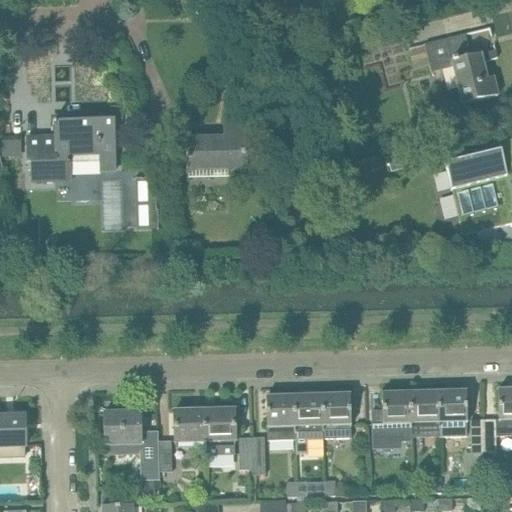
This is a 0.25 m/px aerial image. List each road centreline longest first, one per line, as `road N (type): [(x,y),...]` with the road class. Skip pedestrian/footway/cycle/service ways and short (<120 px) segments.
road 1 (residential): [(61,372),(511,360)]
road 2 (unclassified): [(65,511),(61,372)]
